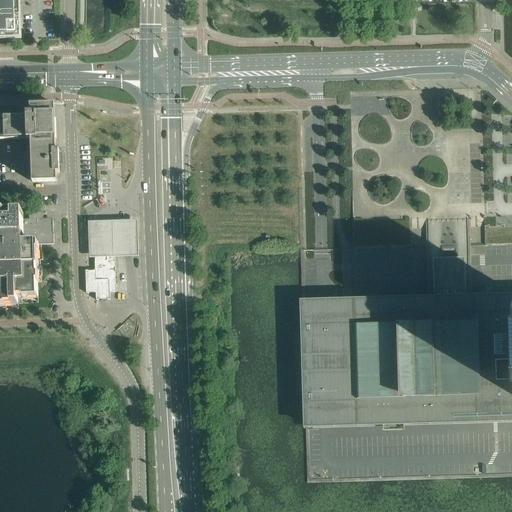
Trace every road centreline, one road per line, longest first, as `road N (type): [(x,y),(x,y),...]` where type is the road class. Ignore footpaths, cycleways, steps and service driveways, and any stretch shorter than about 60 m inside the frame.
road 1 (secondary): [(147,107),(164,511)]
road 2 (secondary): [(189,511),(176,171)]
road 3 (unclassified): [(143,511),(137,395),(80,308),(73,192)]
road 4 (unclassified): [(417,61),(174,65)]
road 5 (unclassified): [(218,80),(399,73),(417,61)]
